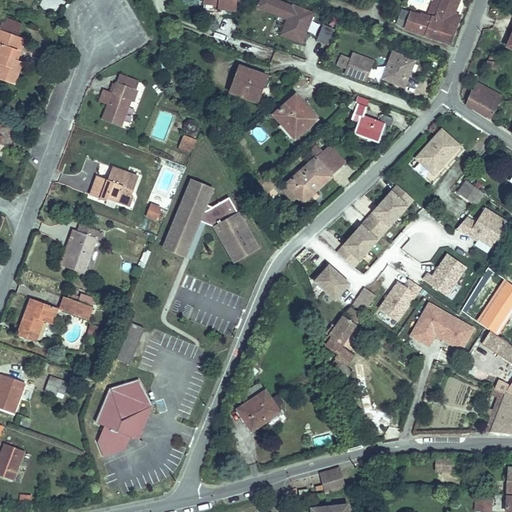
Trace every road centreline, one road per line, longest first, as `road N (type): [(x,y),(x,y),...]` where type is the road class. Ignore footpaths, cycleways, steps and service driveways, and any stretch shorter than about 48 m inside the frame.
road 1 (residential): [(187,495),(274,268),(429,115)]
road 2 (residential): [(511,440),(380,446),(187,495)]
road 3 (residential): [(102,18),(0,290)]
road 4 (residential): [(285,59),(429,115)]
